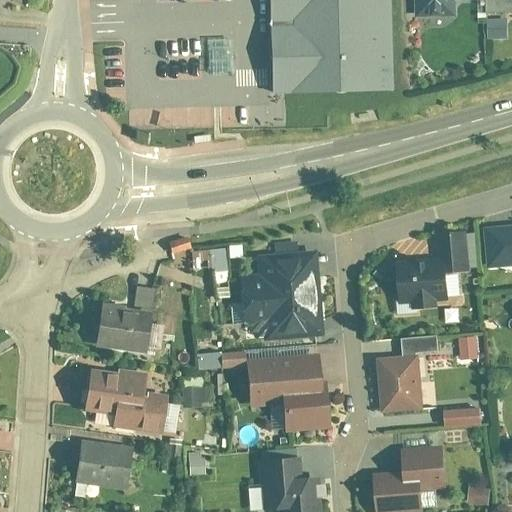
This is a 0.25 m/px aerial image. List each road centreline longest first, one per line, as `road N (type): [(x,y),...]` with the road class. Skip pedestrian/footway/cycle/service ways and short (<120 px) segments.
road 1 (residential): [(511,200),(348,250),(360,429),(346,468),(349,511)]
road 2 (tertiary): [(110,190),(239,185),(511,114)]
road 3 (residential): [(29,511),(37,286)]
